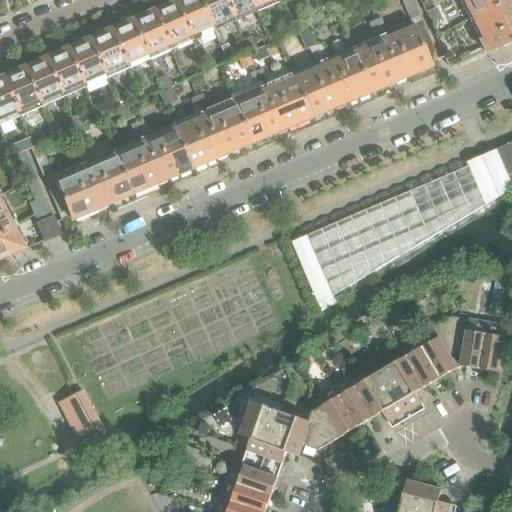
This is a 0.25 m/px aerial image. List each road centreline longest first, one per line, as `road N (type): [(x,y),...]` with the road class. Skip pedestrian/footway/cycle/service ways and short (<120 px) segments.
road 1 (residential): [(0,300),(511,76)]
road 2 (residential): [(511,463),(429,445),(312,511)]
